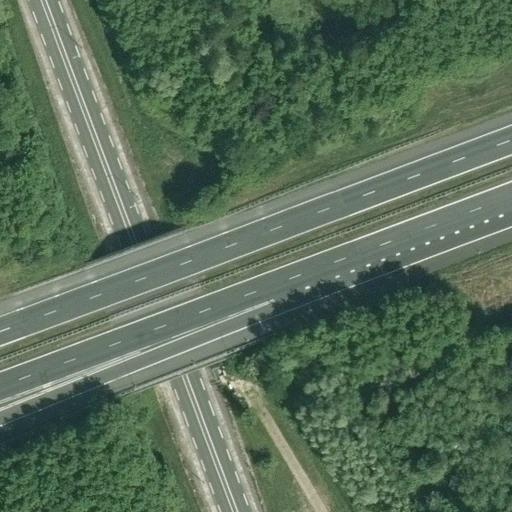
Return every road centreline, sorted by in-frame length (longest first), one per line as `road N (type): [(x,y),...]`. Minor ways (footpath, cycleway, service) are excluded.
road 1 (primary): [(233,511),(41,0)]
road 2 (motorway): [(511,143),(0,332)]
road 3 (motorway): [(0,419),(221,331),(272,286)]
road 4 (motorway): [(0,386),(272,286)]
road 5 (motorway): [(272,286),(511,197)]
